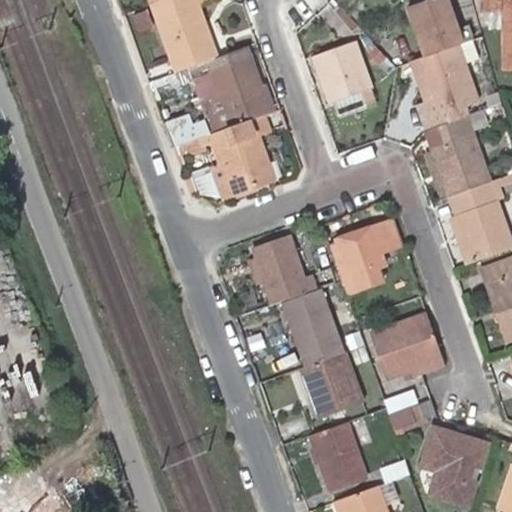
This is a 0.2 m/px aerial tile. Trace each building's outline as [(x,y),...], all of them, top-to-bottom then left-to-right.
[(196,0),(159,0),(152,3),(177,71),(206,60),(211,58),(200,28),(206,27),(197,3),(196,0)] [(461,43),(462,43),(448,0),(425,0),(410,5),(424,55),(461,43)] [(511,0),(483,0),(483,9),(505,9),(505,67),(511,67),(511,0)] [(211,58),(217,56),(206,27),(200,28),(211,58)] [(316,54),(332,102),(372,89),(356,41),(316,54)] [(480,100),(461,43),(424,55),(412,59),(432,118),(480,100)] [(203,103),(214,133),(256,117),(270,112),(260,86),(245,46),(217,56),(211,58),(206,60),(220,97),(203,103)] [(270,112),(274,110),(265,84),(260,86),(270,112)] [(490,179),(467,114),(440,123),(426,128),(432,144),(448,193),(490,179)] [(214,133),(209,134),(214,146),(221,166),(232,195),(266,182),(256,153),(263,150),(257,135),(263,133),(256,117),(214,133)] [(209,134),(174,147),(178,159),(214,146),(209,134)] [(274,179),(263,150),(256,153),(266,182),(274,179)] [(221,199),(232,195),(221,166),(211,170),(221,199)] [(511,244),(511,241),(490,179),(448,193),(455,212),(448,215),(463,261),(511,244)] [(380,253),(402,245),(393,219),(354,233),(356,238),(329,247),(341,281),(345,292),(381,280),(375,265),(384,263),(380,253)] [(356,238),(354,233),(328,242),(329,247),(356,238)] [(257,284),(266,308),(318,289),(312,274),(304,276),(289,236),(244,252),(249,263),(257,284)] [(511,257),(484,267),(488,280),(486,280),(503,338),(511,334),(511,257)] [(257,284),(249,263),(241,266),(249,287),(257,284)] [(304,365),(345,350),(324,291),(282,306),(304,365)] [(413,372),(443,361),(427,314),(371,333),(385,377),(412,367),(413,372)] [(304,365),(302,366),(321,417),(364,402),(345,350),(304,365)] [(414,420),(433,413),(429,399),(409,406),(414,420)] [(393,427),(414,420),(409,406),(387,412),(393,427)] [(348,420),(312,433),(317,447),(321,461),(332,490),(368,477),(348,420)] [(438,476),(432,494),(467,504),(475,482),(480,465),(485,444),(430,427),(418,465),(435,471),(434,474),(438,476)] [(316,463),(321,461),(317,447),(311,449),(316,463)] [(511,511),(511,462),(509,461),(494,506),(504,510),(511,511)] [(428,493),(432,494),(438,476),(434,474),(428,493)] [(346,511),(386,511),(377,485),(342,498),(346,511)] [(346,511),(342,498),(334,500),(337,511),(346,511)]
